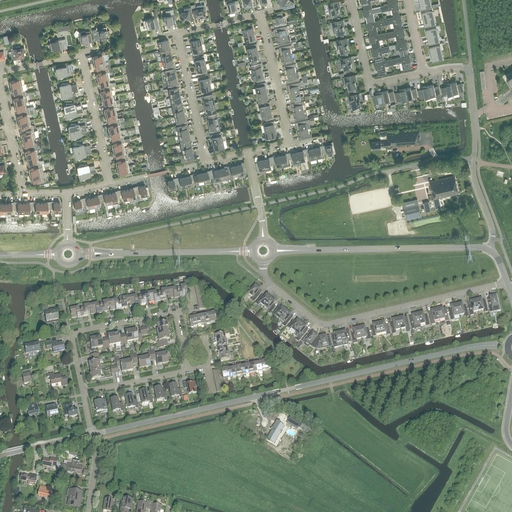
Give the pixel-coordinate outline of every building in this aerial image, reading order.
[(240,10),(238,0),(232,2),(231,0),(226,1),(227,9),(229,8),(229,11),(230,11),(230,10),(236,9),(237,11),(240,10)] [(276,0),(277,0),(283,5),(284,9),(294,6),(294,3),(289,0),(276,0)] [(370,0),(372,0),(360,0),(361,4),(362,3),(364,10),(372,8),(370,0)] [(418,0),(419,2),(420,2),(422,11),(432,8),(430,0),(418,0)] [(339,2),(328,4),(330,12),(330,15),(332,15),(332,16),(340,14),(339,8),(340,8),(339,2)] [(388,5),(380,6),(381,12),(390,10),(391,10),(393,17),(400,16),(398,9),(399,9),(398,4),(398,3),(397,3),(388,5)] [(194,19),(198,18),(198,17),(204,16),(205,16),(204,13),(206,12),(205,10),(205,7),(204,4),(196,6),(197,10),(196,10),(192,11),(194,18),(194,19)] [(373,14),(381,12),(380,6),(372,8),(364,10),(363,10),(364,17),(365,16),(367,23),(375,21),(373,14)] [(185,12),(180,13),(182,21),(189,19),(189,21),(193,20),(190,8),(184,9),(185,12)] [(176,24),(174,13),(173,9),(165,11),(166,15),(165,15),(165,17),(162,18),(163,22),(165,22),(165,25),(166,25),(165,25),(172,23),(173,25),(176,24)] [(432,11),(422,14),(423,20),(424,19),(426,28),(436,26),(434,16),(433,17),(432,11)] [(287,25),(286,21),(285,15),(282,16),(278,17),(272,18),(274,27),(287,25)] [(391,18),(383,20),(384,25),(393,23),(394,31),(403,29),(401,22),(402,22),(401,17),(401,16),(400,16),(393,17),(391,18)] [(155,29),(159,28),(156,19),(153,19),(143,21),(144,26),(147,26),(147,28),(154,27),(155,29)] [(344,33),(343,27),(344,26),(343,20),(332,23),(334,31),(334,33),(336,33),(336,34),(344,33)] [(376,27),(384,25),(383,20),(375,21),(367,23),(366,24),(367,30),(368,30),(370,36),(378,35),(376,27)] [(242,27),(244,35),(254,33),(252,24),(242,27)] [(274,29),(276,37),(287,35),(289,35),(287,26),(274,29)] [(101,39),(108,37),(108,35),(110,35),(109,31),(107,31),(106,27),(101,28),(102,31),(99,31),(96,32),(96,29),(92,30),(92,33),(94,40),(101,39)] [(394,31),(386,33),(387,38),(395,36),(397,44),(405,42),(404,36),(405,35),(404,30),(404,29),(403,29),(394,31)] [(436,29),(426,31),(427,37),(429,45),(440,43),(438,34),(437,34),(436,29)] [(81,33),(80,33),(76,30),(74,34),(74,37),(77,36),(78,41),(80,40),(81,43),(91,41),(89,31),(85,32),(86,32),(85,32),(84,32),(83,32),(82,32),(81,32),(81,33)] [(244,35),(245,41),(249,40),(250,43),(256,41),(254,33),(244,35)] [(379,40),(387,38),(386,33),(378,35),(370,36),(368,37),(370,43),(371,43),(372,50),(381,48),(380,46),(379,40)] [(287,35),(276,37),(278,46),(291,43),(290,40),(289,35),(287,35)] [(195,37),(189,38),(190,45),(191,45),(192,47),(201,45),(201,44),(199,36),(195,37)] [(50,45),(48,45),(49,48),(50,48),(51,50),(60,48),(60,50),(64,49),(63,43),(66,42),(65,39),(58,40),(58,39),(58,40),(54,41),(54,40),(53,38),(48,39),(49,42),(50,45)] [(347,39),(343,39),(336,41),(338,49),(339,48),(340,53),(348,51),(347,45),(348,45),(347,39)] [(160,51),(170,49),(168,40),(162,41),(158,42),(160,51)] [(397,44),(395,45),(396,50),(398,50),(400,57),(408,55),(407,49),(408,48),(407,44),(407,42),(405,42),(397,44)] [(247,49),(248,55),(259,52),(257,44),(248,46),(249,49),(247,49)] [(279,47),(281,56),(291,54),(290,49),(292,48),(291,44),(279,47)] [(192,48),(191,49),(192,55),(203,53),(202,50),(201,45),(192,47),(192,48)] [(390,51),(389,46),(384,47),(381,48),(372,50),(371,50),(373,56),(374,56),(375,63),(384,61),(382,53),(390,51)] [(440,46),(429,48),(431,54),(433,62),(443,60),(441,51),(440,46)] [(25,51),(24,48),(22,48),(20,49),(20,47),(16,47),(16,50),(13,50),(12,48),(11,49),(13,60),(17,59),(17,57),(24,56),(23,53),(25,53),(25,51)] [(155,53),(154,53),(155,56),(156,56),(157,62),(162,61),(172,59),(171,55),(170,56),(170,54),(171,54),(170,50),(160,52),(155,53)] [(104,51),(98,53),(99,56),(92,57),(93,62),(93,61),(93,63),(105,60),(104,55),(105,55),(104,51)] [(250,63),(254,62),(260,61),(259,52),(248,55),(250,63)] [(292,59),(291,54),(281,56),(282,65),(295,62),(295,58),(292,59)] [(203,55),(193,58),(195,66),(205,64),(203,55)] [(392,59),(393,65),(401,63),(403,71),(411,69),(410,62),(411,62),(410,57),(409,55),(408,56),(408,55),(400,57),(392,59)] [(342,67),(343,67),(344,71),(352,69),(351,63),(352,63),(351,57),(340,59),(342,67)] [(172,59),(162,61),(164,70),(174,68),(173,64),(172,64),(172,62),(173,62),(172,59)] [(385,66),(393,65),(392,59),(384,61),(375,63),(374,63),(376,69),(377,69),(378,76),(387,75),(385,66)] [(105,60),(93,63),(94,65),(93,65),(94,69),(101,68),(102,70),(108,69),(107,66),(106,66),(105,60)] [(251,65),(253,74),(263,72),(261,63),(251,65)] [(283,66),(285,75),(295,73),(294,67),(296,67),(296,63),(283,66)] [(205,64),(195,66),(197,75),(207,73),(205,64)] [(58,68),(58,70),(56,71),(58,77),(59,76),(60,79),(67,76),(66,75),(68,75),(67,73),(73,71),(73,68),(65,69),(65,67),(57,68),(58,68)] [(97,79),(97,81),(109,78),(107,73),(109,72),(108,69),(102,70),(103,73),(96,75),(97,79)] [(164,71),(166,80),(176,77),(174,69),(164,71)] [(257,82),(265,80),(263,72),(253,74),(250,75),(251,80),(254,79),(256,79),(257,82)] [(296,78),(295,73),(285,75),(287,84),(299,81),(299,77),(296,78)] [(205,75),(197,77),(199,86),(209,83),(209,84),(212,83),(210,78),(208,78),(206,78),(205,75)] [(346,85),(347,85),(348,89),(356,88),(355,82),(356,81),(355,75),(344,78),(346,85)] [(10,86),(11,88),(22,85),(21,80),(22,79),(21,76),(15,77),(16,80),(9,82),(10,86)] [(176,77),(166,80),(168,88),(178,86),(176,77)] [(109,78),(97,81),(98,82),(97,82),(98,87),(105,85),(106,88),(112,87),(111,83),(110,83),(109,78)] [(256,88),(257,93),(267,91),(265,82),(257,84),(258,87),(256,88)] [(287,85),(289,94),(299,91),(298,86),(301,86),(300,82),(287,85)] [(456,82),(450,83),(453,95),(459,94),(459,92),(463,91),(461,83),(457,84),(456,82)] [(61,83),(61,86),(60,86),(61,92),(77,88),(76,84),(70,86),(70,84),(68,84),(68,83),(61,83)] [(199,86),(201,94),(207,93),(207,90),(211,89),(209,83),(199,86)] [(447,96),(453,95),(450,83),(445,84),(445,87),(441,88),(442,96),(447,95),(447,96)] [(22,85),(11,88),(11,89),(12,94),(18,92),(19,95),(25,94),(24,90),(23,90),(22,85)] [(433,85),(428,86),(430,98),(436,96),(437,99),(441,98),(438,86),(434,87),(433,85)] [(424,99),(430,98),(428,86),(422,87),(422,90),(418,91),(420,99),(424,98),(424,99)] [(101,97),(101,98),(112,96),(111,90),(113,90),(112,87),(106,88),(106,91),(100,92),(101,97)] [(168,89),(170,98),(180,96),(178,87),(168,89)] [(75,98),(74,93),(78,92),(77,88),(61,92),(62,97),(64,97),(65,99),(67,98),(67,100),(75,98)] [(410,88),(405,89),(407,100),(413,99),(413,98),(417,97),(416,89),(411,90),(410,88)] [(402,102),(407,100),(405,89),(399,90),(400,92),(395,94),(397,102),(401,101),(402,102)] [(388,90),(382,92),(384,103),(390,102),(390,101),(395,100),(393,92),(388,93),(388,90)] [(267,91),(257,93),(259,102),(269,100),(267,91)] [(300,96),(299,91),(289,94),(291,102),(304,100),(303,96),(300,96)] [(385,107),(384,103),(382,92),(376,93),(377,95),(372,96),(374,104),(379,103),(379,105),(379,106),(381,108),(385,107)] [(14,104),(14,105),(26,103),(28,102),(27,96),(26,97),(25,94),(19,95),(20,98),(13,99),(14,104)] [(202,96),(203,105),(214,103),(212,94),(202,96)] [(351,107),(352,106),(353,108),(360,106),(359,100),(360,100),(359,94),(348,96),(350,104),(351,107)] [(112,96),(101,98),(102,100),(101,100),(102,104),(109,103),(110,105),(116,104),(115,101),(114,101),(112,96)] [(180,96),(170,98),(172,107),(182,105),(180,96)] [(291,104),(293,112),(303,110),(302,105),(305,104),(304,101),(291,104)] [(259,104),(261,113),(271,110),(269,102),(259,104)] [(26,103),(14,105),(15,107),(14,107),(15,111),(22,110),(23,112),(29,111),(28,108),(27,108),(26,103)] [(66,103),(66,106),(64,106),(65,112),(82,108),(81,105),(75,106),(74,104),(73,104),(66,103)] [(203,105),(205,114),(216,112),(214,103),(203,105)] [(105,114),(105,116),(116,113),(115,108),(117,107),(116,104),(110,105),(110,108),(103,110),(104,114),(105,114)] [(172,108),(174,117),(184,115),(183,106),(172,108)] [(82,108),(65,112),(67,117),(68,117),(69,120),(75,116),(77,115),(76,113),(82,112),(82,108)] [(308,118),(307,115),(306,109),(303,110),(293,112),(295,121),(308,118)] [(271,110),(261,113),(262,118),(264,118),(265,121),(273,119),(271,110)] [(18,121),(18,123),(30,120),(28,115),(30,114),(29,111),(23,112),(24,115),(17,117),(18,121)] [(116,113),(105,116),(105,117),(106,122),(113,120),(114,123),(120,122),(119,118),(118,119),(116,113)] [(212,115),(206,116),(208,124),(218,122),(217,117),(216,114),(212,115)] [(184,115),(174,117),(176,126),(186,123),(184,115)] [(295,122),(297,131),(307,129),(306,124),(309,123),(308,119),(295,122)] [(30,120),(18,123),(19,124),(18,124),(19,129),(26,127),(27,130),(33,129),(32,125),(31,126),(30,120)] [(263,123),(265,132),(276,130),(274,121),(263,123)] [(109,132),(109,133),(120,131),(119,125),(120,125),(120,122),(114,123),(114,126),(107,127),(108,132),(109,132)] [(208,124),(210,133),(220,131),(218,122),(208,124)] [(77,124),(70,124),(70,126),(69,127),(70,132),(86,129),(85,125),(79,126),(79,124),(77,125),(77,124)] [(176,127),(174,128),(175,131),(177,131),(178,135),(189,133),(187,124),(176,127)] [(22,140),(33,138),(36,137),(34,132),(33,129),(27,130),(27,133),(20,134),(21,139),(22,139),(22,140)] [(80,136),(81,136),(81,134),(87,132),(86,129),(70,132),(71,138),(73,137),(74,140),(80,137),(80,136)] [(308,134),(307,129),(297,131),(299,140),(312,137),(311,133),(308,134)] [(276,130),(265,132),(267,137),(269,137),(269,140),(278,138),(276,130)] [(387,132),(387,136),(388,141),(381,142),(371,143),(372,150),(381,149),(381,147),(420,144),(419,130),(387,132)] [(120,131),(109,133),(109,135),(110,139),(117,138),(117,141),(124,139),(123,136),(121,136),(120,131)] [(189,133),(178,135),(180,144),(191,142),(189,133)] [(210,135),(212,144),(222,142),(220,133),(210,135)] [(33,138),(22,140),(22,142),(23,146),(30,145),(31,148),(37,146),(36,143),(35,143),(33,138)] [(113,149),(113,151),(124,148),(123,143),(124,143),(124,142),(124,140),(124,139),(117,141),(118,143),(111,145),(112,149),(113,149)] [(212,144),(214,152),(224,150),(222,142),(212,144)] [(180,145),(182,154),(193,152),(191,143),(180,145)] [(82,144),(75,144),(75,147),(73,147),(74,152),(91,149),(90,145),(84,147),(83,145),(82,145),(82,144)] [(320,147),(314,149),(317,160),(324,158),(323,152),(324,152),(323,145),(319,146),(320,147)] [(334,154),(332,145),(331,145),(326,146),(326,145),(323,145),(324,152),(324,154),(328,153),(328,155),(333,154),(334,154)] [(26,156),(26,158),(37,155),(36,150),(38,150),(37,146),(31,148),(31,150),(24,152),(25,156),(26,156)] [(124,148),(113,151),(113,152),(114,157),(121,155),(121,158),(127,157),(127,153),(125,154),(124,148)] [(84,156),(86,156),(85,154),(91,153),(91,149),(74,152),(76,158),(77,158),(78,160),(84,157),(84,156)] [(307,155),(306,149),(303,150),(303,151),(297,152),(299,161),(300,161),(305,160),(304,156),(307,155)] [(309,149),(306,149),(307,155),(307,157),(308,157),(309,162),(317,160),(314,149),(309,150),(309,149)] [(193,152),(182,154),(184,163),(195,160),(193,152)] [(289,153),(290,159),(291,159),(293,165),(300,164),(300,161),(299,161),(297,152),(292,153),(292,152),(289,153)] [(280,156),(283,167),(290,166),(290,163),(289,159),(290,159),(289,153),(286,154),(286,155),(280,156)] [(37,155),(26,158),(26,159),(27,164),(34,163),(34,165),(41,164),(40,160),(38,161),(37,155)] [(272,157),(273,163),(273,165),(276,164),(277,164),(277,166),(277,169),(283,167),(280,156),(275,157),(275,156),(272,157)] [(116,167),(117,168),(128,166),(127,161),(128,160),(127,157),(121,158),(122,161),(115,162),(116,167)] [(263,160),(266,171),(271,170),(271,168),(270,164),(273,163),(272,157),(269,157),(269,159),(263,160)] [(255,163),(257,171),(258,170),(259,173),(266,171),(263,160),(258,161),(258,162),(255,163)] [(41,164),(34,165),(35,168),(28,170),(29,174),(30,174),(30,175),(43,172),(42,167),(41,167),(41,164)] [(86,165),(79,164),(79,167),(78,167),(79,173),(95,169),(94,165),(88,167),(88,165),(86,165)] [(241,165),(236,166),(238,175),(239,177),(246,176),(245,173),(246,173),(245,167),(242,167),(241,165)] [(128,166),(117,168),(117,170),(118,174),(125,173),(125,176),(131,174),(131,171),(129,171),(128,166)] [(224,168),(219,170),(221,179),(221,181),(230,179),(229,177),(229,175),(228,173),(227,166),(224,167),(224,168)] [(230,166),(227,166),(228,173),(231,172),(232,176),(238,175),(236,166),(230,167),(230,166)] [(83,180),(89,177),(89,176),(90,176),(90,174),(96,173),(95,169),(79,173),(80,178),(82,178),(83,180)] [(207,172),(202,173),(204,182),(209,181),(209,179),(212,179),(210,170),(207,171),(207,172)] [(213,170),(210,170),(212,179),(215,178),(215,180),(221,179),(219,170),(213,171),(213,170)] [(43,172),(30,175),(30,177),(31,182),(38,180),(39,184),(45,182),(44,178),(45,178),(43,172)] [(196,173),(193,174),(194,180),(195,184),(198,184),(204,182),(202,173),(196,175),(196,173)] [(190,176),(185,177),(187,186),(194,185),(193,181),(194,180),(193,174),(190,175),(190,176)] [(455,176),(429,182),(432,195),(436,210),(441,209),(439,198),(459,194),(455,176)] [(179,177),(176,178),(177,184),(178,186),(181,185),(181,187),(187,186),(185,177),(179,178),(179,177)] [(170,190),(177,188),(176,184),(177,184),(176,178),(173,179),(173,180),(168,181),(170,190)] [(147,196),(147,195),(147,194),(148,194),(147,190),(146,191),(145,188),(145,186),(139,187),(136,187),(137,194),(141,194),(141,197),(142,196),(142,198),(147,196)] [(133,189),(127,190),(130,200),(135,199),(134,198),(135,198),(135,197),(136,197),(136,195),(137,194),(136,187),(133,188),(133,189)] [(122,190),(118,191),(120,198),(122,198),(122,200),(123,200),(124,200),(125,201),(130,200),(127,190),(122,191),(122,190)] [(115,192),(110,194),(112,204),(117,203),(117,202),(118,202),(117,201),(119,201),(118,199),(120,198),(118,191),(115,192)] [(104,194),(101,195),(102,202),(104,202),(105,204),(106,204),(107,204),(107,205),(112,204),(110,194),(104,195),(104,194)] [(97,196),(92,198),(94,208),(99,207),(100,209),(104,208),(102,202),(101,195),(97,196)] [(87,198),(83,199),(85,206),(87,206),(87,208),(88,208),(89,208),(90,209),(94,208),(92,198),(87,199),(87,198)] [(76,210),(76,211),(77,212),(82,211),(82,210),(82,207),(85,206),(83,199),(80,200),(74,202),(75,206),(74,207),(75,210),(76,210)] [(417,199),(402,203),(406,219),(421,216),(417,199)] [(429,201),(423,203),(425,212),(431,211),(429,201)] [(47,203),(42,203),(42,214),(47,214),(47,213),(48,213),(48,212),(49,212),(49,210),(51,210),(51,202),(47,202),(47,203)] [(60,208),(60,203),(54,203),(54,202),(51,202),(51,210),(54,209),(54,212),(55,212),(55,214),(60,214),(60,212),(61,212),(61,208),(60,208)] [(11,203),(6,204),(6,214),(11,214),(11,213),(12,213),(13,213),(13,210),(15,210),(15,203),(11,203)] [(18,203),(15,203),(15,210),(17,210),(17,212),(18,212),(18,213),(19,213),(19,214),(24,214),(24,203),(18,203)] [(29,203),(24,203),(24,214),(29,214),(29,213),(30,213),(30,212),(31,212),(31,210),(33,210),(33,203),(29,203)] [(36,203),(33,203),(33,210),(35,210),(35,212),(36,212),(36,213),(37,213),(37,214),(42,214),(42,203),(36,203)] [(180,287),(174,288),(175,292),(177,291),(177,292),(178,292),(179,297),(185,296),(184,291),(187,291),(185,284),(180,286),(180,287)] [(251,300),(254,302),(259,296),(256,294),(260,289),(255,285),(252,289),(249,294),(253,297),(251,300)] [(169,290),(166,291),(167,295),(168,299),(174,298),(174,299),(180,298),(179,297),(178,292),(177,292),(177,291),(175,292),(174,288),(174,287),(169,288),(169,290)] [(160,291),(155,292),(156,296),(158,295),(158,296),(159,296),(160,301),(165,300),(164,295),(167,295),(166,291),(166,288),(160,290),(160,291)] [(150,294),(147,295),(148,299),(149,303),(154,302),(154,303),(160,302),(160,301),(159,296),(158,296),(158,295),(156,296),(155,292),(155,291),(149,292),(150,294)] [(141,295),(136,296),(137,300),(139,299),(139,300),(140,300),(141,305),(146,304),(145,299),(148,299),(147,295),(146,292),(141,293),(141,295)] [(260,297),(255,303),(258,306),(260,303),(264,306),(271,298),(267,294),(263,299),(260,297)] [(130,298),(128,298),(128,302),(129,307),(135,306),(135,307),(141,306),(141,305),(140,300),(139,300),(139,299),(137,300),(136,296),(136,295),(130,296),(130,298)] [(490,297),(490,300),(487,300),(488,303),(489,309),(490,313),(500,310),(499,305),(498,305),(496,298),(497,298),(496,295),(490,296),(490,297)] [(127,308),(126,303),(128,302),(128,298),(127,296),(125,297),(124,296),(123,296),(122,296),(121,296),(120,296),(119,297),(119,298),(118,299),(116,300),(117,304),(119,303),(119,304),(120,304),(122,309),(127,308)] [(271,298),(264,306),(268,310),(267,311),(270,313),(274,308),(272,306),(276,301),(271,298)] [(111,302),(108,302),(109,306),(110,311),(116,309),(116,311),(122,310),(122,309),(120,304),(119,304),(119,303),(117,304),(116,300),(116,299),(111,300),(111,302)] [(483,305),(481,299),(476,300),(478,311),(483,309),(484,313),(488,312),(486,304),(483,305)] [(102,302),(97,304),(98,308),(100,307),(100,308),(101,308),(102,313),(107,312),(106,307),(109,306),(108,302),(108,300),(102,301),(102,302)] [(470,301),(471,304),(468,305),(470,316),(474,315),(473,312),(478,311),(476,300),(470,301)] [(92,306),(89,306),(90,310),(91,315),(96,313),(96,315),(102,314),(102,313),(101,308),(100,308),(100,307),(98,308),(97,304),(97,303),(91,304),(92,306)] [(462,303),(456,304),(459,315),(464,314),(465,317),(468,316),(466,308),(463,309),(462,303)] [(83,306),(78,307),(79,311),(80,311),(81,312),(82,312),(83,317),(88,316),(87,311),(90,310),(89,306),(88,304),(83,305),(83,306)] [(459,315),(456,304),(451,306),(452,312),(449,312),(451,320),(454,320),(454,316),(459,315)] [(48,306),(41,307),(43,314),(45,314),(47,323),(58,321),(55,310),(49,311),(48,306)] [(83,317),(82,312),(81,312),(80,311),(79,311),(78,307),(72,308),(72,309),(69,310),(71,318),(77,317),(77,319),(83,317)] [(282,307),(280,310),(278,307),(272,314),(271,316),(274,318),(276,316),(280,319),(287,310),(282,307)] [(445,322),(449,321),(446,310),(443,311),(442,308),(437,309),(439,320),(444,319),(445,322)] [(429,314),(431,325),(435,324),(434,321),(439,320),(437,309),(431,310),(432,313),(429,314)] [(285,327),(286,326),(291,319),(289,317),(291,314),(287,310),(280,319),(284,322),(282,325),(285,327)] [(211,313),(208,314),(210,324),(211,324),(210,323),(217,322),(215,312),(211,312),(211,313)] [(426,326),(429,325),(427,318),(424,318),(423,312),(417,314),(420,324),(425,323),(426,326)] [(198,316),(195,316),(197,326),(198,326),(197,326),(203,324),(201,314),(198,315),(198,316)] [(202,314),(201,314),(203,324),(206,324),(210,324),(208,314),(202,315),(202,314)] [(417,314),(412,315),(413,319),(410,319),(410,322),(412,330),(415,329),(421,328),(420,324),(417,314)] [(195,316),(189,318),(191,327),(193,326),(193,327),(197,326),(195,316)] [(406,331),(410,330),(407,319),(404,320),(403,317),(398,318),(400,329),(406,328),(406,331)] [(391,326),(392,331),(392,334),(396,333),(395,330),(400,329),(398,318),(392,319),(394,325),(391,326)] [(291,322),(287,327),(290,329),(291,328),(295,332),(302,323),(298,320),(294,324),(291,322)] [(384,321),(378,323),(381,333),(386,332),(387,335),(390,335),(389,327),(385,327),(384,321)] [(307,332),(304,330),(307,327),(302,323),(295,332),(293,334),(300,340),(307,332)] [(374,330),(371,331),(373,337),(376,336),(376,335),(381,333),(378,323),(373,324),(374,330)] [(367,340),(371,339),(369,331),(366,332),(364,326),(359,327),(361,338),(367,337),(367,340)] [(352,335),(353,341),(354,344),(357,343),(356,339),(361,338),(359,327),(353,329),(355,335),(352,335)] [(136,329),(130,330),(132,341),(138,340),(138,342),(142,341),(141,336),(140,333),(137,334),(136,329)] [(126,336),(122,337),(124,345),(127,344),(127,342),(132,341),(130,330),(125,331),(126,336)] [(351,342),(350,336),(349,334),(346,334),(345,331),(339,332),(343,346),(348,344),(348,343),(351,342)] [(319,337),(313,332),(311,335),(308,333),(303,340),(302,342),(304,344),(306,341),(310,344),(312,345),(312,346),(313,346),(314,347),(315,347),(316,347),(316,349),(319,337)] [(332,338),(334,348),(343,346),(339,332),(334,333),(335,337),(332,338)] [(113,334),(115,344),(120,343),(120,346),(124,345),(122,337),(119,337),(118,333),(113,334)] [(216,340),(217,342),(227,340),(226,340),(225,333),(215,335),(216,340)] [(106,348),(109,348),(109,346),(115,344),(113,334),(107,335),(108,339),(105,340),(106,348)] [(156,342),(157,345),(167,343),(166,340),(169,339),(168,334),(158,336),(159,341),(156,342)] [(328,349),(332,348),(330,340),(327,341),(325,335),(319,337),(316,349),(316,348),(317,348),(318,348),(319,348),(320,348),(322,347),(328,346),(328,349)] [(103,349),(106,348),(105,340),(101,341),(100,336),(95,338),(97,348),(102,347),(103,349)] [(89,339),(90,346),(88,346),(88,350),(91,352),(95,351),(94,349),(97,348),(95,338),(89,339)] [(227,340),(217,342),(218,348),(217,348),(227,346),(227,344),(228,344),(227,340)] [(26,354),(38,352),(37,344),(34,344),(33,341),(22,343),(23,347),(24,347),(26,354)] [(53,353),(64,351),(62,343),(57,344),(56,341),(46,343),(47,349),(52,348),(53,353)] [(218,353),(219,353),(219,355),(229,353),(227,346),(217,348),(218,353)] [(154,349),(151,350),(152,358),(155,358),(157,365),(163,364),(160,354),(155,355),(154,349)] [(148,356),(142,357),(145,368),(150,366),(149,359),(152,358),(151,350),(147,351),(148,356)] [(136,353),(133,354),(134,362),(138,361),(139,369),(145,368),(142,357),(137,358),(136,353)] [(219,355),(221,361),(230,359),(229,357),(230,357),(229,353),(219,355)] [(125,360),(125,361),(127,371),(133,370),(131,363),(134,362),(133,354),(129,354),(130,359),(125,360)] [(100,360),(100,357),(92,358),(92,362),(88,362),(89,368),(100,366),(99,360),(100,360)] [(118,357),(115,357),(116,362),(116,366),(116,365),(120,365),(121,372),(127,371),(125,361),(125,360),(125,359),(119,360),(118,357)] [(263,361),(260,362),(262,371),(269,370),(269,368),(268,363),(267,360),(263,361)] [(250,364),(247,364),(249,374),(250,374),(256,372),(254,363),(254,362),(250,363),(250,364)] [(254,363),(256,372),(258,372),(258,373),(262,372),(263,372),(262,371),(260,362),(254,363)] [(241,366),(243,375),(245,375),(246,375),(250,374),(249,374),(247,364),(241,366)] [(237,366),(235,367),(237,376),(243,375),(241,366),(241,365),(237,366)] [(228,368),(230,378),(232,377),(232,378),(237,377),(237,376),(235,367),(228,368)] [(224,369),(221,370),(223,379),(230,378),(228,368),(224,368),(224,369)] [(29,377),(31,376),(30,370),(21,372),(24,384),(31,383),(29,377)] [(51,385),(61,383),(61,387),(67,385),(65,379),(61,380),(60,375),(54,377),(53,374),(47,375),(48,378),(50,378),(51,385)] [(188,394),(196,393),(194,382),(187,384),(186,382),(183,382),(184,389),(187,389),(188,394)] [(177,390),(175,384),(169,385),(171,397),(177,395),(178,398),(182,397),(180,389),(177,390)] [(162,393),(161,387),(154,388),(156,400),(163,398),(163,401),(167,400),(165,392),(162,393)] [(147,396),(146,390),(139,391),(142,403),(148,401),(149,404),(152,403),(151,395),(147,396)] [(134,409),(138,408),(136,400),(133,401),(132,395),(125,396),(127,408),(134,406),(134,409)] [(120,412),(123,411),(121,403),(118,404),(117,398),(110,399),(112,411),(119,409),(120,412)] [(96,412),(103,411),(103,412),(107,411),(105,400),(94,402),(96,412)] [(77,416),(76,409),(70,410),(70,406),(72,406),(72,402),(61,404),(62,408),(64,416),(68,415),(69,418),(77,416)] [(29,416),(38,414),(36,404),(25,406),(26,411),(27,411),(29,416)] [(52,406),(45,407),(47,417),(53,416),(57,415),(57,411),(56,405),(52,406)] [(294,419),(291,424),(297,427),(299,422),(294,419)] [(272,431),(266,439),(269,441),(273,443),(275,439),(277,440),(284,427),(280,424),(280,423),(276,420),(272,428),(273,429),(272,431)] [(51,460),(43,459),(41,465),(50,467),(50,466),(59,467),(57,460),(51,459),(51,460)] [(76,459),(73,459),(72,464),(68,464),(67,466),(61,465),(62,471),(66,472),(75,474),(76,468),(74,468),(76,459)] [(79,460),(76,459),(74,468),(76,468),(75,474),(81,475),(82,467),(78,466),(79,460)] [(34,486),(36,476),(30,475),(29,476),(21,474),(20,480),(28,482),(28,484),(34,486)] [(49,488),(40,486),(37,496),(51,499),(53,492),(48,491),(49,488)] [(79,507),(81,492),(68,490),(67,496),(69,496),(68,505),(79,507)] [(105,498),(103,510),(111,511),(112,506),(115,507),(116,502),(116,498),(113,498),(113,500),(105,498)] [(131,509),(133,501),(122,499),(119,511),(127,511),(128,509),(131,509)] [(148,510),(149,502),(147,501),(146,503),(138,502),(136,511),(144,511),(145,510),(148,510)] [(149,502),(148,510),(151,511),(150,511),(159,511),(160,506),(152,504),(153,502),(149,502)]
